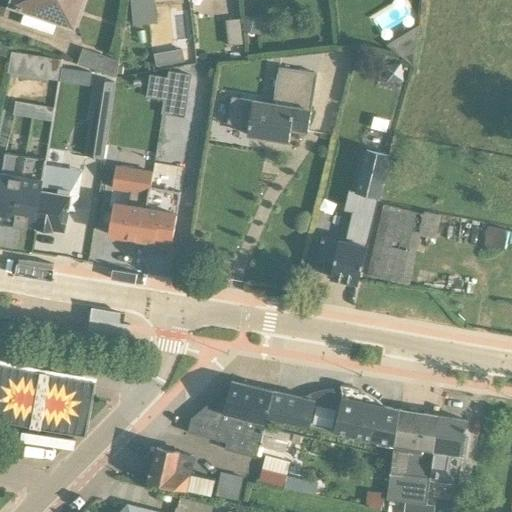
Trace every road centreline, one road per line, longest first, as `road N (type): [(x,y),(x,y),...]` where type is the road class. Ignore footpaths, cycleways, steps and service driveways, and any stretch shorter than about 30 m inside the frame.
road 1 (tertiary): [(511,365),(175,308)]
road 2 (residential): [(27,511),(150,388),(169,348),(175,308)]
road 3 (tertiary): [(175,308),(0,279)]
